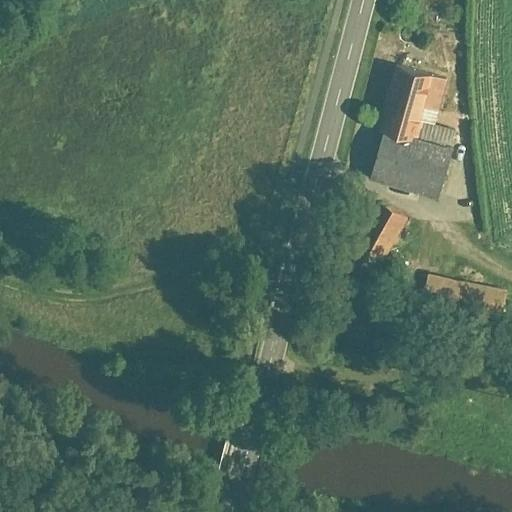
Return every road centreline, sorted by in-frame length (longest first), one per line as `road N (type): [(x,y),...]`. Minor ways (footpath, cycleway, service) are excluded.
road 1 (secondary): [(232,511),(360,0)]
road 2 (track): [(511,403),(503,383),(271,350)]
